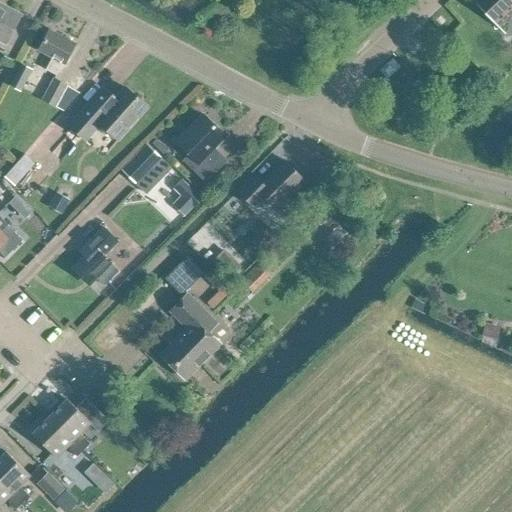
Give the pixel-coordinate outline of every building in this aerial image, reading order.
[(511,0),(478,0),(476,2),(474,3),(497,26),(511,11),(511,0)] [(0,39),(5,43),(21,15),(0,3),(0,39)] [(64,63),(74,44),(49,30),(39,49),(52,56),(45,69),(56,75),(63,62),(64,63)] [(20,92),(32,69),(20,63),(8,85),(20,92)] [(62,110),(80,91),(52,76),(40,99),(62,110)] [(147,107),(124,87),(116,96),(104,86),(68,126),(85,140),(100,124),(118,139),(147,107)] [(205,182),(223,164),(214,155),(214,148),(225,136),(202,114),(175,141),(188,154),(182,160),(205,182)] [(139,199),(165,172),(156,163),(161,158),(147,144),(121,170),(135,183),(129,189),(139,199)] [(17,182),(36,160),(26,152),(7,174),(17,182)] [(275,207),(303,179),(285,160),(262,183),(253,174),(236,191),(253,208),(265,197),(275,207)] [(202,198),(181,178),(172,188),(180,195),(172,204),(184,216),(202,198)] [(69,199),(55,191),(48,206),(61,213),(69,199)] [(19,192),(4,208),(21,224),(36,207),(19,192)] [(0,255),(4,259),(23,239),(0,217),(0,255)] [(104,284),(118,270),(104,255),(118,241),(104,227),(80,250),(85,255),(72,267),(89,284),(97,277),(104,284)] [(230,278),(239,269),(222,251),(212,261),(230,278)] [(181,295),(204,272),(187,255),(164,278),(181,295)] [(262,259),(243,276),(254,290),(274,273),(262,259)] [(185,378),(220,343),(208,332),(217,323),(187,293),(170,310),(187,327),(160,354),(185,378)] [(497,326),(482,322),(479,336),(494,339),(497,326)] [(75,407),(90,422),(98,430),(108,419),(85,397),(75,407)] [(49,416),(84,450),(90,443),(80,433),(90,422),(75,407),(67,399),(49,416)] [(77,457),(84,450),(49,416),(32,433),(56,457),(68,444),(71,446),(69,448),(77,457)] [(0,479),(22,502),(29,495),(19,485),(30,475),(6,451),(0,457),(0,479)] [(94,482),(103,473),(93,463),(84,472),(94,482)] [(36,484),(53,500),(65,489),(48,472),(36,484)] [(16,509),(22,502),(0,479),(0,504),(6,499),(16,509)] [(70,511),(79,503),(68,492),(58,503),(67,511),(70,511)]
